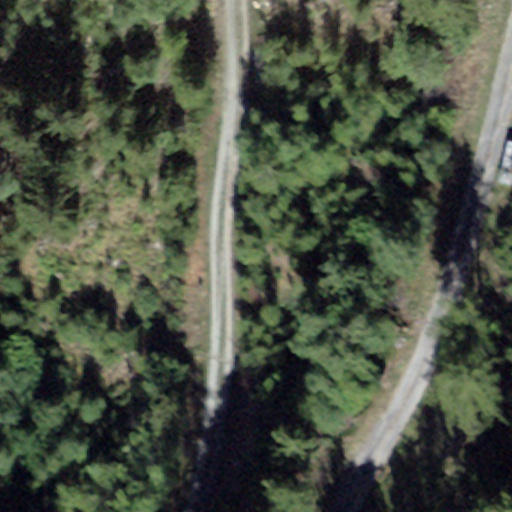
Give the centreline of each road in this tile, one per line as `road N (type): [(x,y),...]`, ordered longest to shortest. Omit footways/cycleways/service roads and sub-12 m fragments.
road 1 (track): [(214,0),(200,268),(167,511)]
road 2 (track): [(319,511),(503,112),(511,56)]
